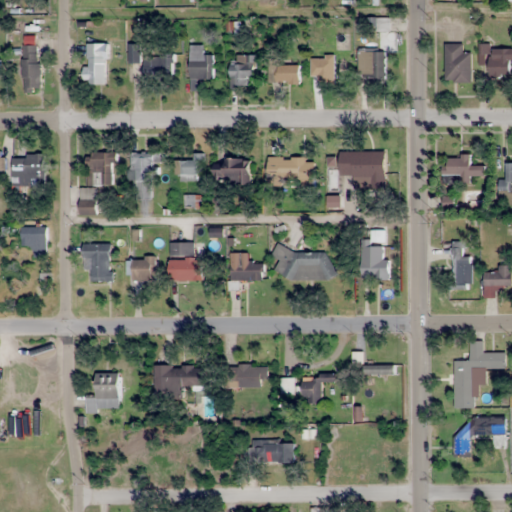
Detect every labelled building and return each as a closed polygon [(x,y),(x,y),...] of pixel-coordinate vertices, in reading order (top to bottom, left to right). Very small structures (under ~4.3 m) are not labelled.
[(85,44),(85,84),(106,84),(106,44),(85,44)] [(128,63),(141,63),(141,44),(128,44),(128,63)] [(472,83),(472,53),(463,53),(463,44),(445,44),(445,83),(472,83)] [(23,89),(40,89),(40,45),(23,45),(23,89)] [(190,46),(190,79),(213,79),(213,55),(204,55),(204,46),(190,46)] [(385,49),(358,49),(358,76),(385,76),(385,49)] [(511,61),(511,49),(490,49),(490,76),(511,76),(511,61)] [(173,55),(152,55),(151,82),(172,82),(173,55)] [(230,87),(247,87),(247,76),(256,76),(256,55),(230,55),(230,87)] [(314,78),(342,78),(342,62),(314,62),(314,78)] [(300,65),(276,65),(276,83),(300,83),(300,65)] [(115,152),(86,153),(86,185),(115,185),(115,152)] [(385,152),(340,152),(340,178),(385,178),(385,152)] [(153,199),(153,153),(132,153),(132,199),(153,199)] [(204,153),(193,153),(193,161),(176,161),(176,179),(204,179),(204,153)] [(45,187),(45,154),(12,154),(12,187),(45,187)] [(215,183),(251,183),(251,158),(215,158),(215,183)] [(268,158),(268,183),(316,183),(316,158),(268,158)] [(472,183),(472,178),(485,178),(485,162),(443,162),(443,183),(472,183)] [(97,214),(97,188),(80,188),(80,214),(97,214)] [(45,228),(22,228),(22,241),(45,241),(45,228)] [(470,289),(470,258),(464,258),(464,241),(451,241),(451,289),(470,289)] [(204,280),(204,257),(194,257),(194,242),(169,242),(169,280),(204,280)] [(113,244),(87,244),(87,281),(113,281),(113,244)] [(389,259),(383,259),(383,246),(362,246),(362,278),(389,278),(389,259)] [(330,249),(275,251),(275,257),(277,257),(278,279),(332,277),(330,249)] [(231,280),(263,280),(263,262),(248,262),(248,253),(231,253),(231,280)] [(127,280),(155,280),(155,258),(127,258),(127,280)] [(511,286),(511,265),(497,265),(497,271),(487,271),(487,286),(511,286)] [(454,360),(454,407),(474,407),(473,367),(506,367),(506,352),(483,352),(483,340),(470,340),(470,359),(454,360)] [(155,365),(155,390),(204,390),(204,365),(155,365)] [(268,386),(268,365),(232,365),(232,386),(268,386)] [(119,411),(119,373),(96,373),(96,397),(86,397),(86,411),(119,411)] [(302,376),(302,403),(321,403),(321,381),(336,381),(336,376),(302,376)] [(281,395),(297,395),(297,378),(281,378),(281,395)] [(471,456),(471,435),(506,435),(506,416),(459,416),(459,456),(471,456)] [(294,462),(294,441),(253,441),(253,462),(294,462)]
